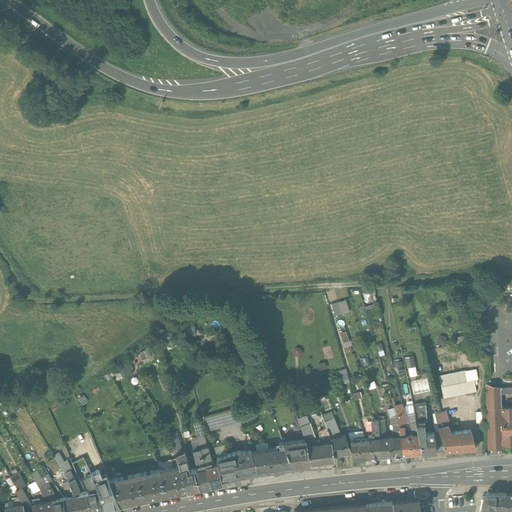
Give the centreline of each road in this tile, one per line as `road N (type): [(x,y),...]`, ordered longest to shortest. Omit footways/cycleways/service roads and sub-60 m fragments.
road 1 (track): [(511,275),(51,303),(30,299),(0,257)]
road 2 (motorway): [(5,0),(101,64),(168,89),(261,80),(422,38)]
road 3 (motorway): [(454,8),(278,58),(234,62),(178,44),(149,0)]
road 4 (secondary): [(155,511),(375,479)]
